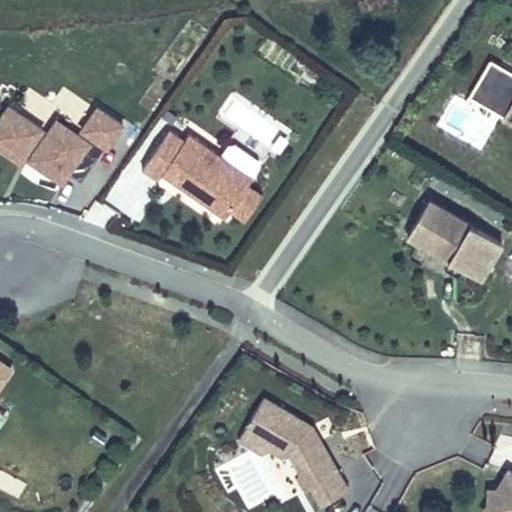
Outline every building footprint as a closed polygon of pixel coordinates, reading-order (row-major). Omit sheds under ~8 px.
[(511,71),(492,60),(470,97),(507,118),(511,115),(511,71)] [(83,180),(108,145),(107,145),(124,122),(100,104),(81,130),(85,132),(84,133),(60,116),(45,136),(43,134),(46,130),(12,105),(0,120),(0,146),(22,162),(32,149),(35,151),(31,157),(54,173),(55,171),(65,178),(70,171),(83,180)] [(246,168),(183,125),(179,131),(163,121),(135,159),(151,170),(155,164),(218,208),(223,200),(241,176),(246,168)] [(255,186),(241,176),(223,200),(237,210),(255,186)] [(503,246),(430,202),(408,238),(424,247),(428,246),(451,259),(449,262),(450,263),(456,262),(466,268),(464,272),(481,282),(503,246)] [(451,259),(428,246),(424,247),(449,262),(451,259)] [(466,268),(456,262),(450,263),(464,272),(466,268)] [(479,360),(481,335),(459,333),(458,359),(479,360)] [(0,376),(9,365),(0,358),(0,376)] [(350,491),(314,427),(266,398),(240,441),(263,454),(291,455),(321,508),(350,491)] [(511,511),(511,470),(510,470),(497,490),(488,490),(487,511),(511,511)]
